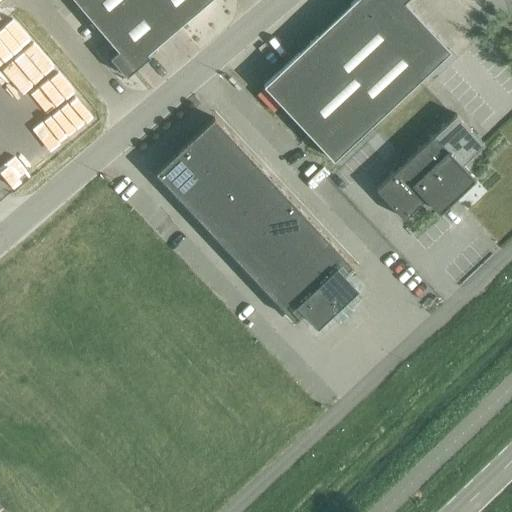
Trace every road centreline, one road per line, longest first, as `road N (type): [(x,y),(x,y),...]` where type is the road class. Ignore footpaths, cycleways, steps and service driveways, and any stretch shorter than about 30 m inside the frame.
road 1 (unknown): [(195,76),(388,288),(389,318),(359,346),(333,358),(302,346),(112,146)]
road 2 (unclassified): [(509,0),(511,253),(233,511)]
road 3 (unclassified): [(137,126),(267,14)]
road 4 (unclassified): [(29,0),(137,126)]
road 5 (unclassified): [(16,229),(137,126)]
